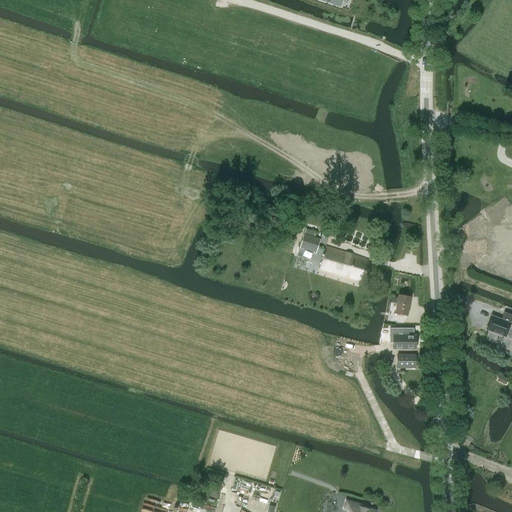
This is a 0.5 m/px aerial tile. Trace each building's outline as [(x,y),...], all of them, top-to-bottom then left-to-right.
[(304,233),(300,247),(316,253),(320,239),(304,233)] [(364,281),(367,270),(370,261),(350,254),(326,247),(319,269),(364,281)] [(390,302),(396,303),(395,314),(407,316),(411,297),(398,295),(397,298),(391,297),(390,302)] [(511,325),(511,323),(511,315),(504,313),(501,320),(491,316),(486,329),(505,336),(510,324),(511,325)] [(415,348),(415,336),(393,336),(393,348),(415,348)] [(397,368),(415,368),(415,355),(397,355),(397,368)] [(506,385),(508,380),(498,375),(496,381),(506,385)] [(348,511),(373,511),(374,511),(360,507),(361,505),(346,501),(343,510),(348,511)] [(266,511),(268,505),(262,503),(259,511),(266,511)]
